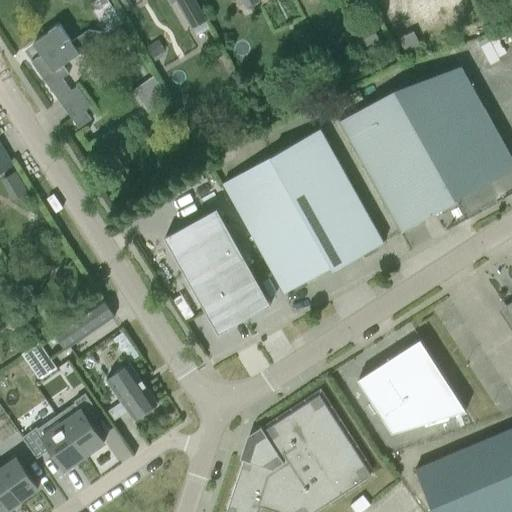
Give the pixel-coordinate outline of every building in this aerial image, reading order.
[(122,20),(106,0),(97,0),(90,6),(107,31),(122,20)] [(174,0),(191,29),(205,21),(193,0),(174,0)] [(259,2),(257,0),(241,0),(246,9),(259,2)] [(49,31),(50,32),(33,44),(42,56),(38,58),(30,63),(36,70),(59,100),(71,91),(63,79),(69,74),(63,66),(78,54),(97,57),(97,52),(100,33),(88,30),(71,42),(59,26),(58,27),(57,25),(49,31)] [(369,26),(355,34),(362,47),(377,39),(369,26)] [(314,40),(303,47),(308,54),(319,48),(314,40)] [(156,43),(145,49),(151,59),(161,53),(156,43)] [(395,90),(339,121),(401,233),(457,201),(456,200),(511,168),(511,158),(461,67),(396,91),(395,90)] [(150,112),(172,99),(156,74),(134,87),(150,112)] [(72,119),(79,128),(92,119),(85,109),(72,119)] [(320,129),(272,156),(335,270),(384,242),(320,129)] [(0,170),(13,163),(0,141),(0,170)] [(335,270),(272,156),(223,183),(284,294),(332,267),(334,270),(335,270)] [(216,208),(164,238),(217,334),(270,304),(216,208)] [(65,353),(115,318),(103,302),(54,336),(65,353)] [(13,331),(20,327),(21,322),(18,316),(12,314),(6,317),(5,323),(9,330),(13,331)] [(358,380),(392,433),(466,411),(420,340),(358,380)] [(38,343),(22,355),(31,368),(47,356),(38,343)] [(130,363),(107,379),(135,420),(158,404),(130,363)] [(74,403),(56,416),(84,456),(104,442),(90,422),(100,415),(85,394),(73,402),(74,403)] [(315,511),(372,475),(319,394),(261,431),(264,436),(255,442),(249,461),(244,459),(225,511),(259,511),(262,506),(266,508),(265,509),(274,511),(315,511)] [(36,427),(22,437),(37,459),(50,449),(65,470),(84,456),(56,416),(37,429),(36,427)] [(511,511),(511,428),(416,469),(433,511),(511,511)] [(37,489),(14,455),(0,464),(0,472),(20,501),(20,500),(36,489),(37,489)] [(20,501),(0,472),(0,508),(2,511),(3,511),(19,501),(20,501)]
